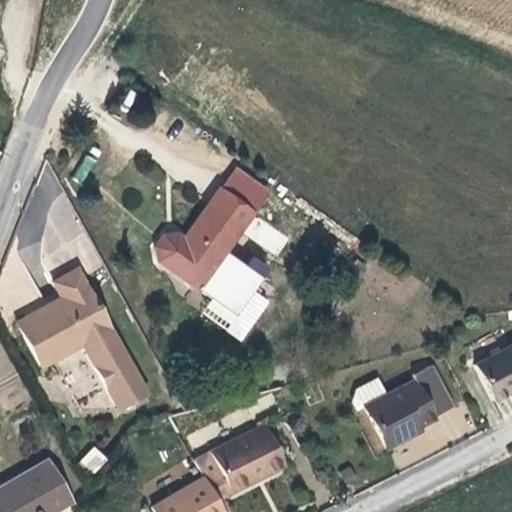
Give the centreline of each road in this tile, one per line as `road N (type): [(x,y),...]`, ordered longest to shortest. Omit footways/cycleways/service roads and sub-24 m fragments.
road 1 (tertiary): [(0,215),(54,78),(100,0)]
road 2 (residential): [(366,511),(511,434)]
road 3 (track): [(391,0),(511,44)]
